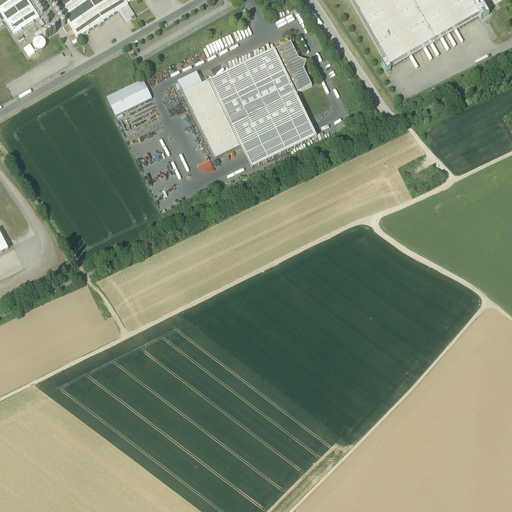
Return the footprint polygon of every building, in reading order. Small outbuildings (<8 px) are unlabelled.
[(27,0),(0,0),(0,20),(1,23),(5,21),(14,35),(39,19),(27,0)] [(52,0),(77,38),(82,36),(128,6),(124,0),(52,0)] [(350,0),(385,62),(381,64),(388,76),(392,74),(390,70),(390,69),(479,18),(481,21),(489,16),(479,0),(350,0)] [(166,25),(177,20),(176,17),(164,23),(166,25)] [(298,59),(290,43),(279,48),(276,47),(274,51),(296,94),(300,92),(312,87),(304,70),(306,62),(298,59)] [(274,51),(183,95),(215,161),(241,148),(251,169),(317,138),(296,94),(274,51)] [(143,81),(106,99),(115,117),(152,99),(143,81)] [(0,254),(8,250),(0,233),(0,254)]
